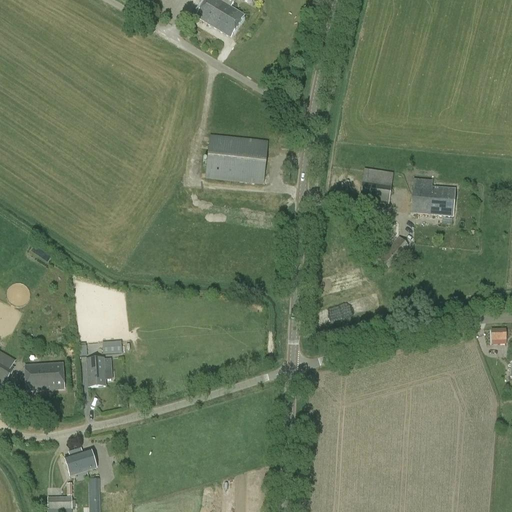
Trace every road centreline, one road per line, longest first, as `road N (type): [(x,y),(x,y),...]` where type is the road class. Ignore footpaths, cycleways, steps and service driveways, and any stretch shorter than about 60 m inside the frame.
road 1 (unclassified): [(0,428),(41,438),(292,370)]
road 2 (tertiary): [(292,370),(313,120)]
road 3 (unclassified): [(313,120),(109,0)]
road 4 (unclassified): [(292,370),(462,322),(511,318)]
road 5 (tertiary): [(284,511),(292,370)]
road 6 (tertiary): [(313,120),(337,0)]
